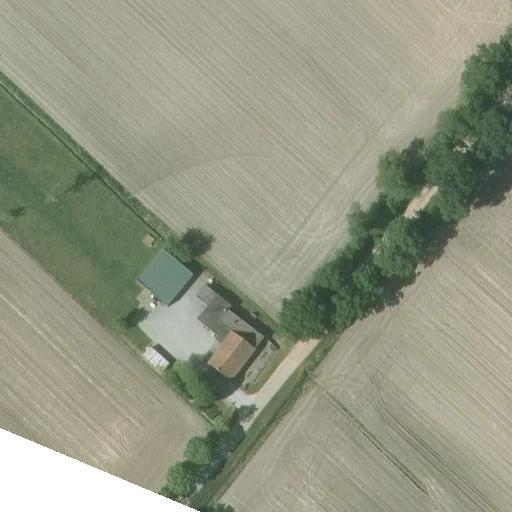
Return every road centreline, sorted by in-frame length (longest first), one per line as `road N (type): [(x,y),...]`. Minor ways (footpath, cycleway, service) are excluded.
road 1 (track): [(293,357),(511,85)]
road 2 (unclassified): [(293,357),(172,511)]
